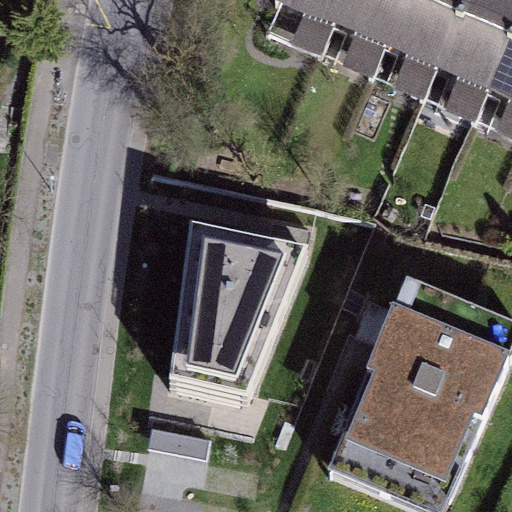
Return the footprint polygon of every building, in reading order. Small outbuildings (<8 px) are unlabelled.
[(360,0),(301,0),(291,25),(340,46),(360,0)] [(419,0),(360,0),(340,46),(390,68),(419,0)] [(477,0),(419,0),(390,68),(440,89),(477,0)] [(511,57),(511,0),(477,0),(440,89),(489,110),(511,57)] [(511,57),(489,110),(511,119),(511,57)] [(237,228),(151,207),(129,297),(215,318),(237,228)] [(340,259),(269,232),(225,351),(297,377),(340,259)] [(452,511),(511,370),(511,335),(407,291),(326,483),(394,511),(452,511)]
